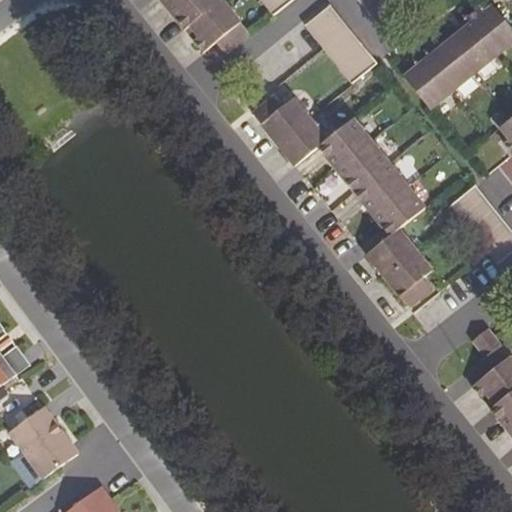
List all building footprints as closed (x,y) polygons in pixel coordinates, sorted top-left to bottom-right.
[(160,0),(167,9),(178,0),(160,0)] [(178,0),(167,9),(186,32),(191,28),(221,3),(218,0),(178,0)] [(272,0),(265,6),(274,17),(297,0),(272,0)] [(216,45),(226,56),(251,36),(223,2),(221,3),(191,28),(199,38),(194,42),(204,55),(216,45)] [(305,27),(315,39),(339,19),(330,7),(305,27)] [(471,25),(497,57),(511,44),(511,32),(492,7),(481,15),(478,10),(467,20),(471,25)] [(315,39),(324,50),(349,31),(339,19),(315,39)] [(449,43),(474,75),(497,57),(471,25),(449,43)] [(324,50),(334,63),(358,42),(349,31),(324,50)] [(334,63),(343,74),(367,54),(358,42),(334,63)] [(426,60),(453,93),(474,75),(449,43),(426,60)] [(343,74),(352,85),(376,66),(367,54),(343,74)] [(404,78),(430,111),(453,93),(426,60),(404,78)] [(253,116),(277,146),(310,119),(295,100),(285,108),(276,97),(253,116)] [(277,146),(296,168),(319,150),(328,141),(310,119),(277,146)] [(504,144),(511,154),(511,119),(511,121),(500,130),(509,140),(504,144)] [(319,150),(337,171),(372,143),(354,120),(328,141),(319,150)] [(337,171),(354,193),(390,165),(372,143),(337,171)] [(354,193),(373,216),(407,187),(390,165),(354,193)] [(373,216),(390,238),(399,231),(425,210),(407,187),(373,216)] [(451,208),(460,220),(485,199),(476,188),(451,208)] [(460,220),(469,231),(494,210),(485,199),(460,220)] [(469,231),(479,243),(503,222),(494,210),(469,231)] [(479,243),(488,254),(511,234),(511,232),(503,222),(479,243)] [(367,258),(385,280),(418,253),(399,231),(390,238),(367,258)] [(511,234),(488,254),(497,265),(511,253),(511,234)] [(385,280),(409,310),(433,290),(423,279),(432,272),(418,253),(385,280)] [(466,299),(483,290),(472,270),(455,279),(466,299)] [(434,329),(459,303),(444,290),(419,316),(434,329)] [(0,389),(15,378),(31,367),(16,347),(2,358),(0,354),(0,334),(4,331),(0,325),(0,389)] [(473,342),(486,359),(501,348),(493,336),(487,330),(473,342)] [(16,347),(4,331),(0,334),(0,354),(2,358),(16,347)] [(485,393),(496,406),(511,394),(511,360),(501,348),(486,359),(477,366),(486,378),(473,389),(480,397),(485,393)] [(490,411),(509,435),(511,432),(511,394),(496,406),(490,411)] [(10,435),(44,482),(78,456),(44,410),(10,435)] [(44,482),(24,454),(11,463),(32,491),(44,482)] [(113,511),(98,491),(69,511),(113,511)]
